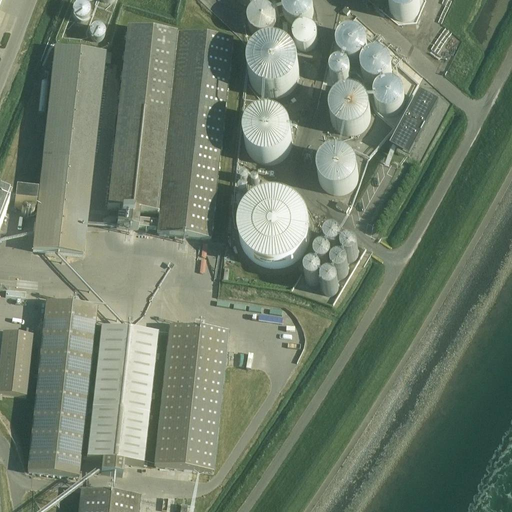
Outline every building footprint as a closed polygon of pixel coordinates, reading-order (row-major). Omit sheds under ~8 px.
[(307,1),(306,0),(290,0),(289,1),(287,3),(285,5),(284,7),(284,10),(284,12),(284,15),(285,17),(286,20),(287,22),(289,24),(291,25),(294,26),(296,27),(299,27),(301,26),(303,26),(306,25),(308,23),(309,22),(311,20),(312,18),(313,15),(313,13),(313,11),(312,8),(312,6),(310,4),(309,2),(307,1)] [(88,16),(88,15),(88,13),(88,12),(87,11),(86,9),(85,8),(84,8),(83,7),(81,7),(80,7),(78,7),(77,7),(76,8),(74,8),(73,9),(72,11),(72,12),(71,13),(71,15),(71,16),(71,18),(72,19),(73,20),(74,21),(75,22),(76,23),(77,23),(79,24),(80,24),(82,23),(83,23),(85,22),(86,21),(87,20),(87,19),(88,18),(88,16)] [(276,15),(274,13),(272,11),(270,10),(268,9),(265,9),(262,9),(260,10),(257,10),(255,12),(253,14),(251,16),(250,18),(249,20),(249,23),(249,25),(249,28),(250,30),(251,32),(252,34),(254,36),(256,37),(258,39),(261,39),(263,40),(266,39),(268,39),(271,38),(273,37),(275,35),(276,33),(278,31),(279,29),(279,26),(279,24),(279,22),(278,19),(277,17),(276,15)] [(111,14),(98,21),(105,32),(117,24),(111,14)] [(102,32),(102,31),(101,30),(100,29),(98,28),(97,28),(96,28),(95,28),(93,29),(92,29),(91,30),(90,31),(89,32),(89,33),(89,34),(88,35),(88,37),(89,38),(89,39),(90,40),(91,41),(92,42),(93,43),(94,43),(95,43),(97,43),(98,43),(99,43),(100,42),(101,41),(102,40),(103,39),(103,38),(104,37),(104,35),(103,34),(103,33),(102,32)] [(312,30),(310,29),(308,29),(306,29),(304,29),(302,29),(300,30),(298,31),(296,33),(295,35),(294,36),(294,39),(293,41),(294,43),(294,45),(295,47),(296,49),(298,50),(299,51),(301,52),(303,53),(305,53),(307,53),(309,53),(311,52),(313,51),(314,49),(316,48),(317,46),(317,44),(318,42),(318,40),(318,38),(317,36),(316,35),(315,33),(313,31),(312,30)] [(157,234),(205,240),(210,240),(232,43),(127,31),(107,211),(118,212),(116,229),(138,231),(138,228),(149,230),(150,222),(139,221),(140,215),(159,217),(157,234)] [(349,64),(355,64),(360,62),(364,58),(366,53),(366,48),(365,42),(362,38),(358,35),(354,34),(349,34),(344,35),(340,38),(337,43),(336,48),(337,54),(339,59),(344,62),(349,64)] [(289,55),(285,53),(281,51),(277,50),(273,50),(268,51),(264,52),(260,55),(257,57),(254,61),(252,64),(250,68),(249,73),(249,77),(250,81),(251,85),(253,89),(256,92),(259,95),(263,98),(267,99),(271,100),(276,100),(280,100),(284,98),(287,97),(291,94),(294,91),(296,88),(298,84),(299,80),(299,76),(299,72),(298,68),(297,64),(295,61),(292,58),(289,55)] [(32,253),(82,258),(103,66),(104,57),(55,51),(32,253)] [(366,83),(371,86),(375,87),(380,86),(384,85),(388,82),(391,77),(392,72),(391,66),(388,61),(384,58),(378,56),(373,56),(368,59),(364,62),(361,68),(361,73),(362,79),(366,83)] [(336,85),(340,86),(345,85),(348,82),(350,78),(350,74),(348,70),(344,67),(340,66),(336,67),(332,69),(330,73),(330,78),(332,82),(336,85)] [(376,112),(379,116),(384,119),(390,119),(395,118),(400,115),(403,110),(404,105),(404,100),(401,95),(398,92),(393,90),(388,89),(383,90),(379,93),(376,97),(374,102),(374,107),(376,112)] [(356,98),(353,98),(350,97),(346,98),(343,98),(340,100),(337,102),(335,104),(333,107),(331,110),(330,114),(330,117),(330,120),(331,124),(332,127),(334,130),(336,132),(339,134),(342,136),(345,137),(349,137),(352,137),(356,137),(359,135),(362,133),(364,131),(366,129),(368,126),(369,123),(370,119),(370,116),(369,113),(368,110),(367,107),(365,104),(362,102),(360,100),(356,98)] [(391,148),(410,159),(438,108),(419,97),(391,148)] [(277,121),(273,120),(269,120),(265,120),(261,121),(257,123),(254,125),(251,128),(248,131),(247,135),(246,139),(245,143),(245,147),(246,151),(248,154),(250,158),(253,161),(256,163),(260,165),(264,166),(268,167),(272,167),(276,166),(279,164),(283,162),(286,159),(288,156),(290,153),(291,149),(292,146),(292,142),(292,138),(290,134),(289,131),(286,127),(283,125),(280,123),(277,121)] [(344,157),(341,156),(338,156),(334,156),(331,157),(328,159),(325,161),(323,163),(321,166),(319,169),(318,172),(318,176),(318,179),(319,182),(320,185),(322,188),(324,191),(327,193),(330,194),(333,195),(337,196),(340,196),(344,195),(347,194),(350,192),(352,190),(354,187),(356,184),(357,181),(357,178),(357,175),(357,171),(356,168),(354,165),(352,163),(350,160),(347,159),(344,157)] [(14,209),(35,212),(36,199),(15,197),(14,209)] [(303,257),(306,252),(309,246),(310,241),(311,235),(310,229),(309,223),(306,217),(303,212),(299,208),(294,204),(289,202),(283,200),(277,199),(271,199),(265,200),(260,202),(255,205),(250,209),(246,214),(243,219),(241,225),(239,231),(239,237),(240,243),(242,249),(245,254),(249,259),(254,263),(259,266),(264,269),(270,270),(277,270),(283,270),(288,268),(294,265),(299,261),(303,257)] [(346,200),(340,210),(345,213),(351,203),(346,200)] [(362,227),(353,214),(342,222),(350,235),(362,227)] [(368,243),(378,236),(370,225),(359,232),(368,243)] [(320,282),(355,242),(341,230),(331,242),(333,244),(309,272),(320,282)] [(357,240),(349,253),(361,260),(369,247),(357,240)] [(327,280),(338,291),(360,267),(349,256),(327,280)] [(3,284),(3,292),(13,293),(13,285),(3,284)] [(78,480),(96,311),(46,305),(27,474),(78,480)] [(154,469),(213,475),(228,335),(169,329),(154,469)] [(157,337),(100,331),(86,462),(102,463),(100,476),(122,479),(123,466),(143,468),(157,337)] [(32,338),(3,334),(0,361),(0,395),(25,399),(32,338)] [(138,511),(139,500),(81,493),(78,511),(138,511)]
